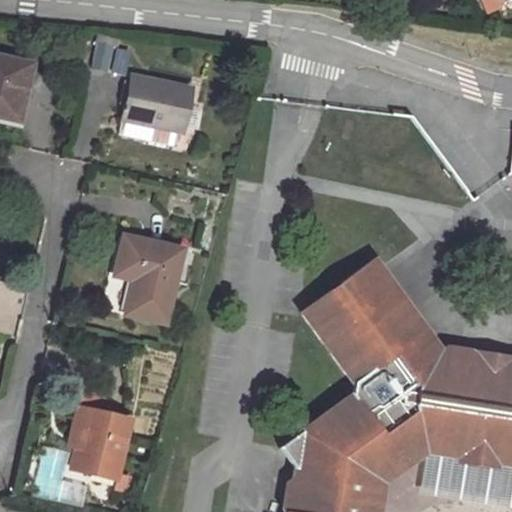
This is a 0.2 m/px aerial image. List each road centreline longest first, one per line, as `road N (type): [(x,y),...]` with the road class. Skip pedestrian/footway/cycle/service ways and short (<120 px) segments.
road 1 (residential): [(511,91),(319,34),(80,0)]
road 2 (residential): [(0,417),(17,400),(65,174)]
